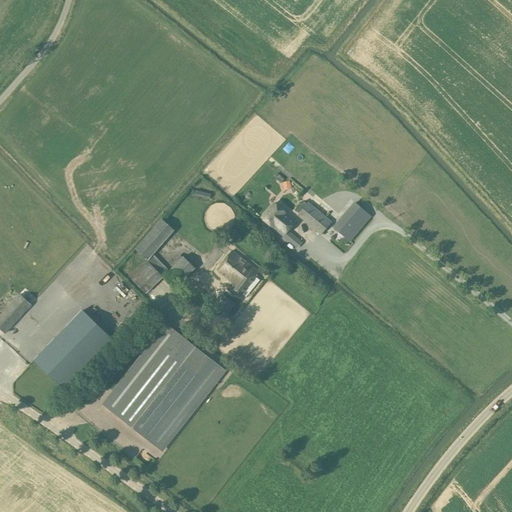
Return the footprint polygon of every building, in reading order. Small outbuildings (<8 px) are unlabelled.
[(285,190),(293,187),(290,179),(282,182),(285,190)] [(194,198),(209,200),(210,192),(196,190),(194,198)] [(331,222),(308,202),(306,204),(303,201),(295,211),(298,214),(297,215),(321,235),(331,222)] [(262,218),(297,249),(302,243),(288,231),(296,222),(275,203),(262,218)] [(349,241),(370,217),(355,203),(333,228),(349,241)] [(127,276),(145,294),(163,276),(175,288),(195,269),(183,256),(169,271),(153,255),(174,231),(161,220),(135,249),(145,258),(127,276)] [(231,290),(239,296),(260,272),(233,250),(217,268),(236,284),(231,290)] [(0,314),(0,329),(5,333),(31,305),(19,294),(18,295),(11,303),(0,314)] [(215,311),(224,318),(235,304),(226,297),(215,311)] [(35,361),(64,388),(112,337),(82,309),(35,361)] [(105,406),(161,450),(223,370),(167,326),(105,406)]
